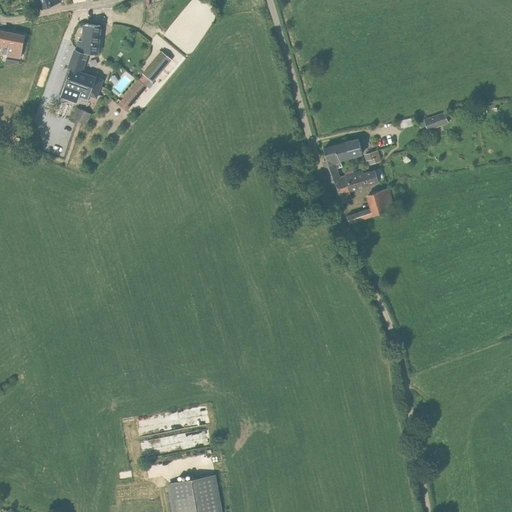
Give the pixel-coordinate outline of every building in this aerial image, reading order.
[(61,2),(59,0),(39,0),(43,9),(61,2)] [(98,55),(100,35),(100,25),(89,24),(86,24),(85,24),(84,34),(83,41),(77,41),(77,51),(74,50),(68,68),(71,70),(63,91),(87,101),(89,95),(96,98),(103,80),(81,71),(88,53),(98,55)] [(20,58),(22,45),(24,36),(0,31),(0,44),(6,45),(4,55),(7,56),(20,58)] [(146,87),(169,61),(159,52),(151,62),(153,64),(139,81),(146,87)] [(129,108),(146,87),(139,81),(121,102),(129,108)] [(86,125),(91,115),(81,110),(76,120),(86,125)] [(444,113),(424,120),(428,130),(447,123),(444,113)] [(406,119),(408,127),(415,125),(413,117),(406,119)] [(345,142),(350,158),(362,154),(357,138),(345,142)] [(349,191),(351,191),(346,175),(340,177),(337,169),(342,167),(340,161),(350,158),(345,142),(324,149),(327,160),(324,161),(331,182),(331,184),(341,204),(352,199),(349,191)] [(377,151),(364,155),(366,160),(368,160),(370,164),(381,161),(377,151)] [(346,175),(351,191),(378,182),(374,170),(363,173),(362,170),(355,172),(353,173),(346,175)] [(371,208),(373,216),(395,209),(389,188),(367,196),(371,208)] [(359,220),(373,216),(371,208),(356,213),(347,216),(350,223),(359,220)] [(221,511),(215,475),(169,484),(174,511),(221,511)]
